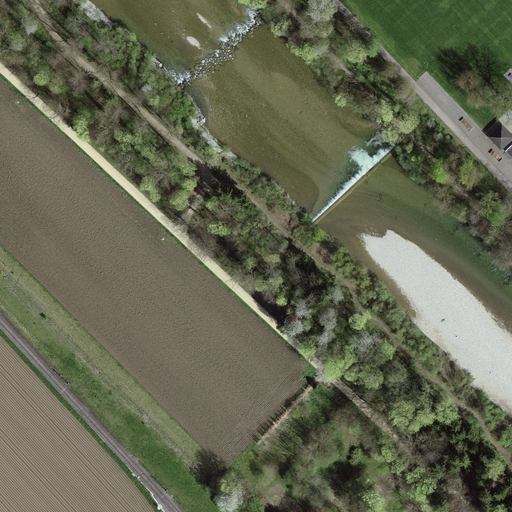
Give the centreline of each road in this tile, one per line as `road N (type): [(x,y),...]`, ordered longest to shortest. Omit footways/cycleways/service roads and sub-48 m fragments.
road 1 (track): [(0,64),(472,511)]
road 2 (track): [(34,0),(82,65),(208,174)]
